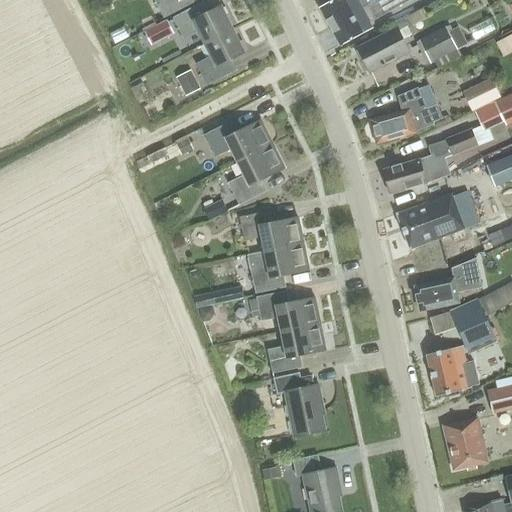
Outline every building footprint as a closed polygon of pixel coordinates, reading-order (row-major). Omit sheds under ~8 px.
[(154,0),(163,18),(197,0),(154,0)] [(333,0),(319,8),(329,25),(359,10),(358,8),(368,3),(369,3),(375,0),(333,0)] [(359,10),(329,25),(341,46),(371,28),(368,23),(409,0),(375,0),(369,3),(368,3),(358,8),(359,10)] [(233,29),(221,6),(208,13),(202,2),(172,17),(183,39),(197,31),(203,44),(233,29)] [(464,30),(470,42),(497,30),(492,18),(464,30)] [(167,20),(146,31),(153,45),(174,34),(167,20)] [(444,28),(419,42),(430,63),(467,44),(458,27),(447,32),(444,28)] [(229,60),(244,53),(233,29),(203,44),(210,57),(195,64),(206,86),(235,71),(229,60)] [(358,49),(369,72),(409,52),(398,29),(358,49)] [(505,57),(511,54),(511,35),(498,42),(505,57)] [(200,90),(190,70),(176,78),(185,97),(200,90)] [(500,98),(490,78),(462,92),(471,111),(500,98)] [(426,109),(421,99),(417,88),(397,96),(401,111),(369,120),(376,145),(407,136),(432,125),(431,123),(441,119),(436,105),(426,109)] [(511,93),(494,102),(473,112),(483,131),(503,122),(505,127),(511,123),(511,93)] [(237,162),(272,144),(260,120),(237,132),(231,121),(204,135),(215,157),(230,149),(237,162)] [(409,189),(437,179),(449,174),(444,158),(451,155),(451,156),(478,146),(471,128),(445,139),(445,140),(428,145),(431,156),(421,160),(383,171),(389,194),(408,189),(409,189)] [(193,150),(188,139),(175,145),(180,156),(193,150)] [(261,180),(284,168),(272,144),(237,162),(243,175),(228,183),(239,205),(266,191),(261,180)] [(511,156),(486,168),(494,188),(511,180),(511,156)] [(449,194),(397,215),(410,250),(451,234),(464,229),(478,224),(473,211),(458,216),(451,198),(449,194)] [(209,219),(227,210),(221,200),(204,209),(209,219)] [(264,252),(303,244),(297,217),(272,223),(269,211),(239,217),(244,241),(261,238),(264,251),(264,252)] [(283,275),(308,270),(303,244),(264,252),(264,251),(247,255),(250,270),(255,293),(285,287),(283,275)] [(425,285),(414,287),(415,289),(418,289),(419,293),(416,294),(420,312),(457,303),(455,294),(475,289),(480,288),(474,258),(450,268),(452,279),(444,281),(443,281),(425,285)] [(243,298),(241,286),(193,296),(196,308),(243,298)] [(280,332),(320,324),(314,297),(288,303),(286,291),(256,297),(261,321),(277,317),(280,332)] [(477,298),(449,311),(466,352),(468,355),(497,343),(495,340),(485,316),(478,299),(477,298)] [(214,315),(212,307),(200,310),(202,323),(210,321),(214,315)] [(299,355),(325,350),(320,324),(280,332),(283,346),(267,350),(272,373),(302,367),(299,355)] [(426,355),(436,397),(470,389),(460,347),(426,355)] [(293,437),(325,430),(319,405),(322,404),(318,385),(313,386),(311,375),(300,378),(299,373),(273,379),(276,394),(283,393),(293,437)] [(511,385),(488,391),(493,414),(511,409),(511,385)] [(443,426),(453,470),(465,468),(466,472),(476,469),(475,465),(486,462),(476,418),(443,426)] [(309,511),(342,511),(337,488),(340,488),(336,468),(321,471),(317,455),(293,460),(296,476),(302,475),(309,511)] [(276,468),(262,471),(264,481),(278,479),(276,468)] [(466,508),(466,511),(503,511),(500,500),(466,508)]
